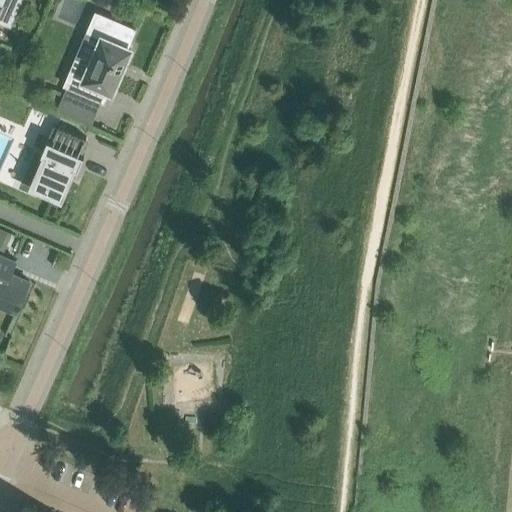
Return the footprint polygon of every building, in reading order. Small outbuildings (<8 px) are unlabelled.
[(0,0),(0,18),(10,23),(20,0),(0,0)] [(126,63),(132,50),(129,49),(130,47),(128,46),(136,27),(96,10),(88,29),(103,35),(91,63),(76,57),(64,84),(105,101),(110,88),(112,89),(124,62),(126,63)] [(26,80),(21,92),(36,98),(41,86),(26,80)] [(46,154),(33,183),(61,195),(74,166),(78,168),(84,153),(78,150),(84,137),(58,125),(52,139),(48,137),(41,152),(46,154)] [(10,271),(16,259),(0,251),(0,303),(16,311),(29,280),(10,271)] [(46,511),(25,503),(20,511),(46,511)]
